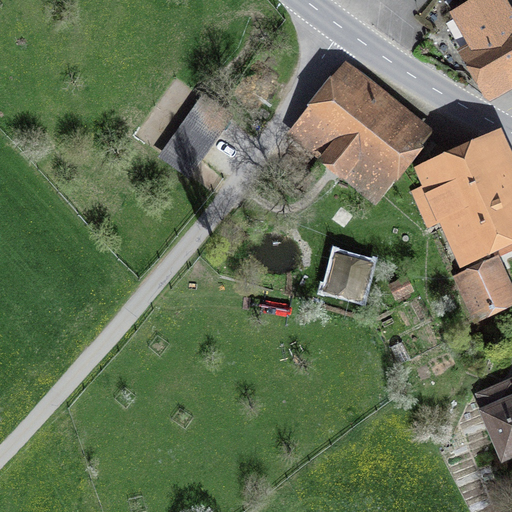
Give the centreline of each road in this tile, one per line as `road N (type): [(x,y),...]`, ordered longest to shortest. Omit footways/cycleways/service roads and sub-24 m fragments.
road 1 (unclassified): [(341,27),(228,190),(0,455)]
road 2 (tertiary): [(341,27),(511,133)]
